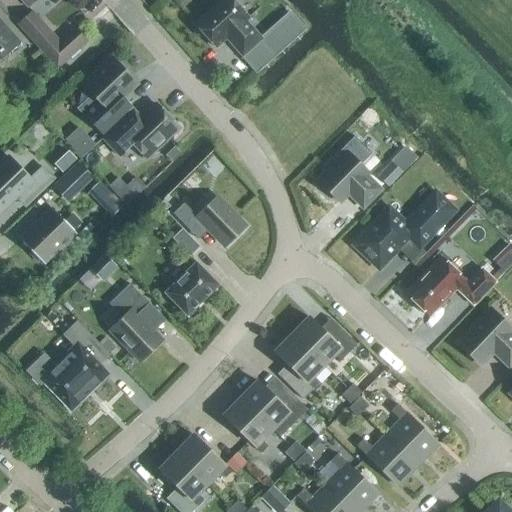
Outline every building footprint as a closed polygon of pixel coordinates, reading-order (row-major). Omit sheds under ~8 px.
[(261,39),(245,22),(248,19),(231,0),(221,0),(194,25),(215,49),(226,39),(257,75),(306,31),(295,19),(288,24),(284,18),(261,39)] [(58,41),(33,12),(18,26),(57,70),(86,43),(73,28),(58,41)] [(0,59),(1,60),(20,43),(0,21),(0,59)] [(101,134),(121,115),(113,106),(136,84),(112,59),(83,87),(99,104),(85,117),(101,134)] [(145,159),(177,128),(156,106),(133,128),(124,119),(103,140),(119,157),(132,145),(145,159)] [(80,159),(95,146),(79,128),(64,142),(80,159)] [(401,172),(415,158),(404,147),(390,161),(401,172)] [(107,163),(113,157),(107,152),(101,158),(107,163)] [(362,208),(380,191),(365,176),(368,174),(348,154),(319,183),(339,203),(349,192),(356,198),(354,200),(362,208)] [(20,169),(10,159),(0,168),(0,210),(14,197),(25,207),(53,180),(42,168),(30,180),(21,170),(22,169),(21,169),(20,169)] [(94,176),(79,161),(54,186),(69,201),(94,176)] [(110,218),(121,208),(110,195),(99,206),(110,218)] [(418,248),(453,212),(435,195),(404,226),(387,210),(353,245),(378,269),(408,238),(418,248)] [(245,228),(216,198),(196,218),(183,205),(172,216),(192,236),(202,225),(225,247),(245,228)] [(75,234),(51,209),(50,209),(52,211),(21,241),(19,239),(19,240),(43,265),(44,264),(42,263),(73,233),(75,235),(75,234)] [(189,258),(199,248),(181,230),(171,239),(189,258)] [(429,317),(464,281),(447,265),(450,262),(440,252),(430,262),(433,265),(405,294),(429,317)] [(103,254),(88,269),(101,282),(116,267),(103,254)] [(186,317),(217,286),(195,263),(163,294),(186,317)] [(473,307),(496,283),(481,270),(459,293),(473,307)] [(138,362),(160,341),(136,315),(148,304),(128,284),(107,304),(122,319),(109,332),(138,362)] [(508,369),(511,364),(511,336),(511,335),(511,333),(511,331),(489,310),(457,344),(480,367),(493,354),(508,369)] [(319,363),(329,353),(339,363),(356,345),(336,325),(326,335),(309,319),(292,336),(319,363)] [(98,365),(108,355),(75,322),(61,336),(72,347),(53,364),(43,354),(25,372),(39,388),(42,385),(70,414),(109,376),(98,365)] [(309,374),(319,363),(292,336),(274,354),(291,371),(282,380),(302,400),(318,383),(309,374)] [(240,400),(268,427),(278,417),(288,426),(294,419),(257,383),(240,400)] [(346,390),(354,399),(360,393),(352,385),(346,390)] [(349,405),(354,399),(346,390),(340,396),(349,405)] [(353,403),(362,412),(368,406),(359,397),(353,403)] [(257,438),(268,427),(240,400),(223,418),(260,454),(267,447),(257,438)] [(356,418),(362,412),(353,403),(347,409),(356,418)] [(386,436),(416,466),(437,445),(397,405),(390,412),(400,422),(386,436)] [(176,454),(203,481),(206,483),(216,473),(223,480),(230,473),(193,436),(176,454)] [(396,487),(416,466),(386,436),(372,450),(363,440),(356,447),(396,487)] [(289,448),(298,456),(303,451),(294,442),(289,448)] [(292,462),(298,456),(289,448),(283,454),(292,462)] [(299,459),(307,467),(313,462),(304,453),(299,459)] [(206,483),(203,481),(176,454),(159,471),(176,488),(165,499),(177,511),(191,511),(203,501),(195,493),(206,483)] [(326,485),(352,511),(359,511),(377,494),(337,455),(330,462),(340,472),(326,485)] [(301,473),(307,467),(299,459),(293,465),(301,473)] [(310,511),(352,511),(326,485),(312,499),(303,490),(295,497),(310,511)] [(280,511),(289,503),(272,486),(259,499),(272,511),(280,511)] [(231,507),(236,511),(243,511),(245,510),(236,501),(231,507)]
